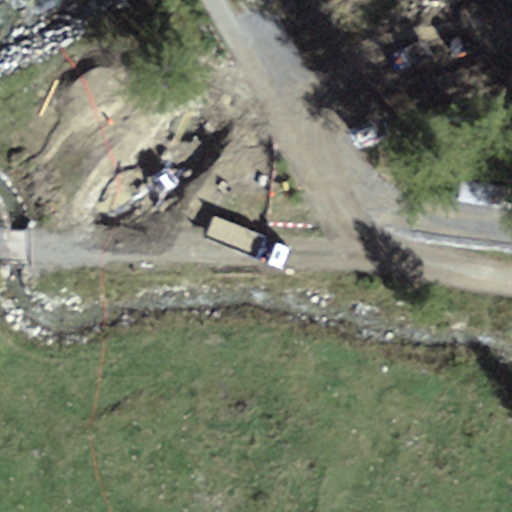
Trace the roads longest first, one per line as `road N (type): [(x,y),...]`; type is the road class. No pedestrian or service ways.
road 1 (track): [(0,247),(380,257)]
road 2 (track): [(214,0),(320,195),(380,257)]
road 3 (track): [(380,257),(511,286)]
